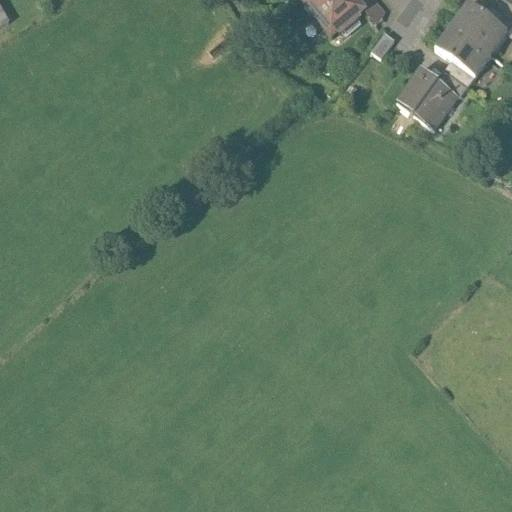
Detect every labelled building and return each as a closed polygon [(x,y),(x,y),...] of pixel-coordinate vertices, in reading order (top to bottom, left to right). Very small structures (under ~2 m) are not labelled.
[(363,10),(355,0),(296,0),(326,38),(363,10)] [(511,0),(499,0),(511,9),(511,0)] [(465,1),(447,25),(491,58),(509,34),(465,1)] [(473,82),(491,58),(447,25),(429,48),(473,82)] [(457,97),(417,69),(392,104),(432,133),(457,97)]
